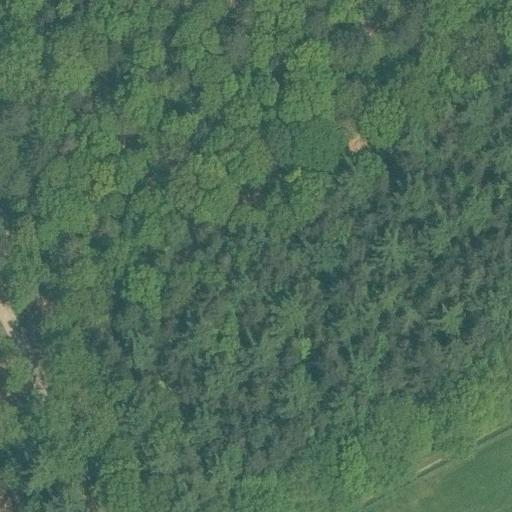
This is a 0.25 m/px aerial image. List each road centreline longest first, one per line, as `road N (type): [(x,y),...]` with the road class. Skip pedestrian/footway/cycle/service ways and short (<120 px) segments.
road 1 (track): [(511,415),(330,511)]
road 2 (track): [(56,433),(0,324)]
